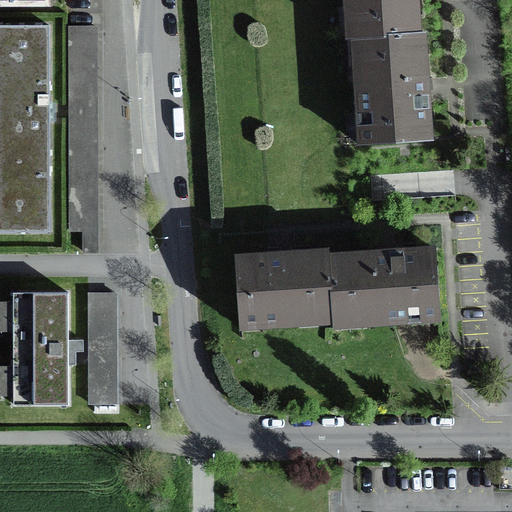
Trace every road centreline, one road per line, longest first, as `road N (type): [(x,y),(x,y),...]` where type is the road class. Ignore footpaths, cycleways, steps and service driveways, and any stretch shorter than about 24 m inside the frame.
road 1 (residential): [(511,433),(202,424),(187,392),(160,0)]
road 2 (track): [(202,424),(172,441),(0,441)]
